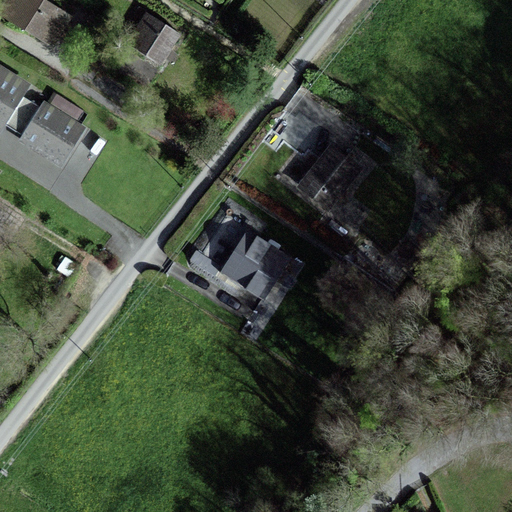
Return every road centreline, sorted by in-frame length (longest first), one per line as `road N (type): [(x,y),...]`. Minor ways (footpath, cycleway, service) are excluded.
road 1 (unclassified): [(0,444),(347,0)]
road 2 (residential): [(511,428),(442,448),(371,511)]
